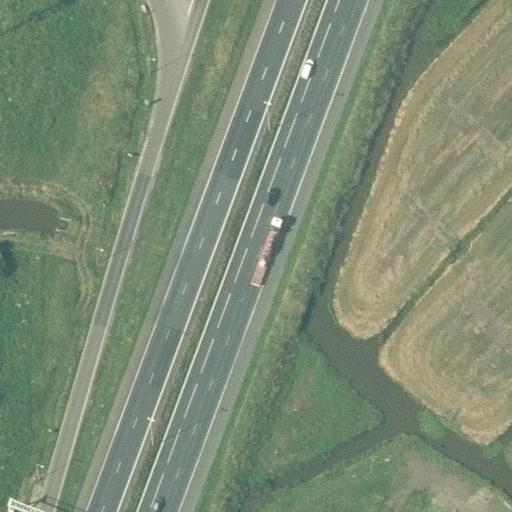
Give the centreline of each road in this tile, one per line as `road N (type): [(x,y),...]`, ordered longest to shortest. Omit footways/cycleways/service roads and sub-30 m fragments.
road 1 (motorway): [(156,511),(345,0)]
road 2 (motorway): [(86,0),(110,79),(101,193),(0,492)]
road 3 (motorway): [(290,0),(162,344)]
road 4 (tertiary): [(0,353),(287,451),(326,478)]
road 5 (motorway): [(188,42),(160,289),(162,344)]
road 6 (motorway): [(162,344),(101,511)]
